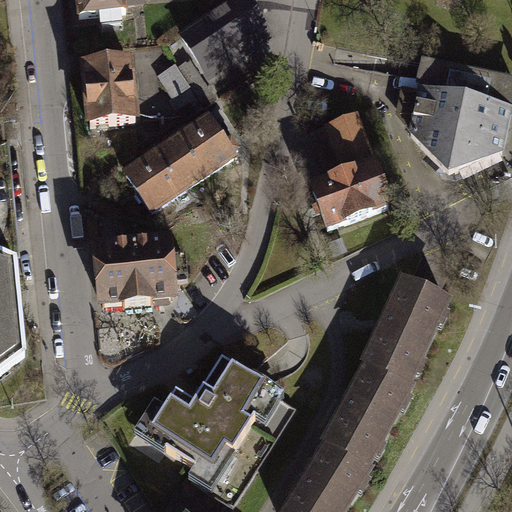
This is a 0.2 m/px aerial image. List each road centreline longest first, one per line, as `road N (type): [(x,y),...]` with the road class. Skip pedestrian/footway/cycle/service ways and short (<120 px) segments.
road 1 (residential): [(38,0),(91,398)]
road 2 (residential): [(215,318),(256,243),(307,0)]
road 3 (residential): [(215,318),(254,317),(511,186)]
road 4 (primary): [(427,511),(511,332)]
road 5 (residential): [(91,398),(184,346),(215,318)]
